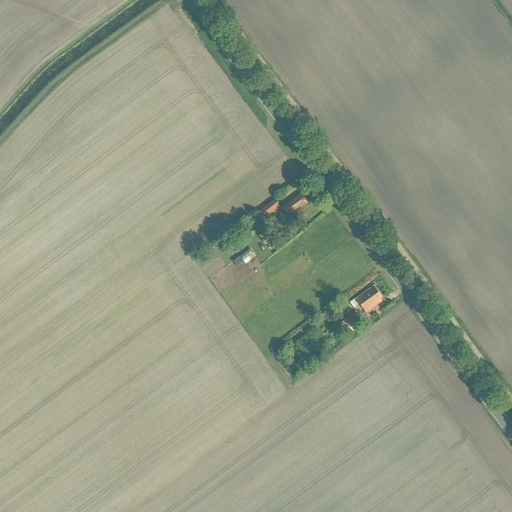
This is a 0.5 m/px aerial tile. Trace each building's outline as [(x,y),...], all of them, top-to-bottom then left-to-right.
[(281,214),(286,222),(301,211),(300,210),(308,204),(302,194),(283,208),(285,211),(281,214)] [(280,207),(275,201),(262,211),(267,217),(280,207)] [(275,239),(269,230),(260,236),(266,245),(275,239)] [(244,261),(254,253),(251,249),(241,257),(244,261)] [(251,270),(260,265),(256,257),(247,263),(251,270)] [(374,287),(351,304),(354,308),(360,304),(367,313),(382,302),(380,300),(382,298),(374,287)] [(364,322),(356,312),(345,321),(353,331),(355,333),(360,329),(358,326),(364,322)]
